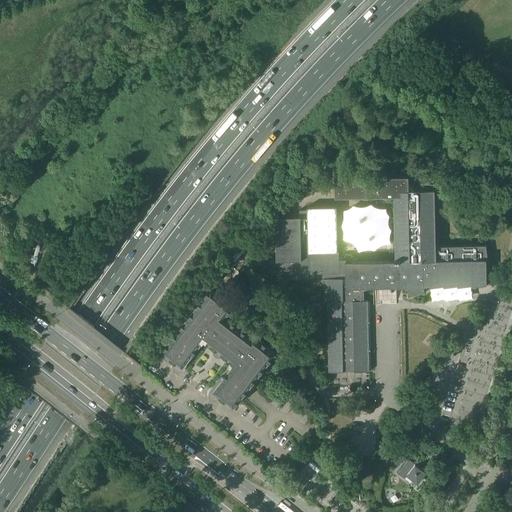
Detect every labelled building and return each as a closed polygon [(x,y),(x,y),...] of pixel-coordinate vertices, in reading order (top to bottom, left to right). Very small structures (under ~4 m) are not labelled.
[(288,281),(287,280),(324,279),(324,301),(327,301),(328,372),(369,371),(368,300),(364,300),(364,287),(407,287),(409,296),(424,293),(423,286),(430,285),(430,287),(444,285),(444,286),(458,285),(458,286),(472,284),(472,286),(487,284),(486,260),(488,260),(486,245),(436,246),(435,189),(435,184),(420,182),(419,190),(408,190),(407,175),(377,176),(377,183),(364,184),(364,176),(333,177),(334,197),(393,195),(395,258),(395,260),(348,262),(348,260),(341,260),(341,252),(339,252),(338,206),(308,207),(309,209),(299,210),(299,217),(274,217),(276,260),(269,260),(269,275),(276,275),(277,283),(288,281)] [(29,253),(27,259),(32,262),(36,263),(39,258),(37,257),(31,254),(29,253)] [(235,362),(214,390),(211,388),(209,392),(208,395),(209,397),(210,399),(213,401),(216,401),(218,399),(220,397),(233,407),(275,352),(253,335),(251,337),(225,316),(233,305),(210,288),(162,351),(174,361),(172,364),(172,366),(172,369),(174,371),(177,373),(180,372),(182,371),(195,355),(193,353),(204,339),(235,362)] [(298,399),(290,384),(282,388),(290,403),(298,399)] [(387,442),(381,449),(388,455),(394,448),(387,442)] [(399,452),(392,462),(398,466),(405,456),(399,452)] [(418,483),(426,472),(409,459),(398,473),(405,478),(407,475),(418,483)]
